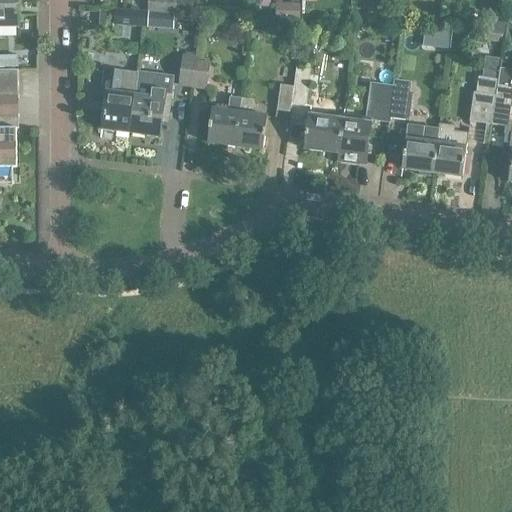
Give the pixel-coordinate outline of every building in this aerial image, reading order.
[(0,0),(0,27),(18,27),(17,0),(0,0)] [(148,0),(148,11),(174,13),(192,14),(193,0),(189,0),(148,0)] [(144,27),(144,13),(115,11),(114,24),(144,27)] [(99,12),(98,28),(111,29),(112,13),(99,12)] [(355,32),(355,36),(358,39),(362,40),(365,37),(365,33),(362,30),(358,29),(355,32)] [(440,32),(439,41),(449,42),(450,33),(440,32)] [(18,56),(0,56),(0,67),(18,67),(18,56)] [(184,56),(179,87),(193,89),(197,62),(198,58),(184,56)] [(207,91),(211,64),(197,62),(193,89),(207,91)] [(291,105),(306,108),(311,70),(296,68),(294,88),(291,105)] [(130,133),(138,75),(105,70),(102,93),(106,94),(102,127),(114,129),(114,131),(130,133)] [(0,99),(18,99),(18,71),(0,71),(0,99)] [(167,122),(173,78),(139,73),(138,75),(130,133),(147,136),(147,133),(159,135),(161,121),(167,122)] [(474,92),(469,122),(492,125),(498,86),(499,80),(478,77),(476,93),(474,92)] [(394,87),(389,118),(390,118),(408,121),(412,94),(409,93),(410,83),(395,81),(394,87)] [(338,150),(337,161),(366,165),(372,121),(389,123),(390,118),(389,118),(394,87),(376,85),(372,115),(366,114),(365,119),(343,116),(343,120),(338,150)] [(294,88),(280,86),(277,112),(290,113),(291,105),(294,88)] [(508,128),(511,101),(511,87),(498,86),(492,125),(508,128)] [(230,98),(228,112),(212,110),(207,143),(236,147),(242,100),(230,98)] [(236,147),(263,150),(267,117),(252,115),(254,101),(242,100),(236,147)] [(0,168),(16,168),(16,129),(18,129),(18,115),(0,114),(0,168)] [(338,150),(343,120),(309,115),(305,146),(306,146),(305,150),(327,153),(327,149),(338,150)] [(407,125),(402,169),(419,171),(419,175),(430,177),(431,173),(433,173),(436,144),(437,145),(439,130),(407,125)] [(436,144),(433,173),(462,177),(463,174),(467,174),(469,158),(465,158),(466,148),(468,134),(454,132),(455,127),(439,125),(439,130),(437,145),(436,144)]
